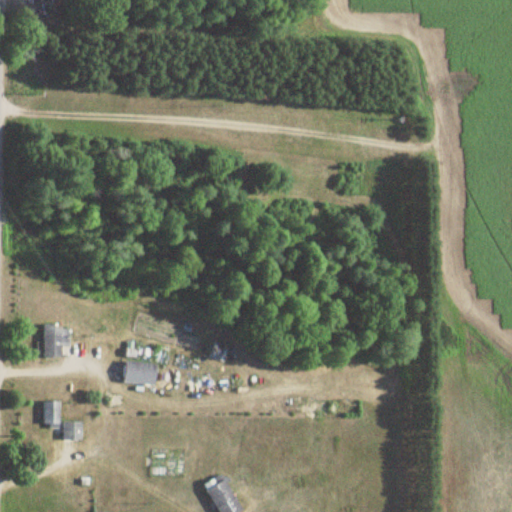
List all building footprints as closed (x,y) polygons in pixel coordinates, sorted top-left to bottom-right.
[(63,345),(63,324),(36,324),(36,356),(56,356),(56,345),(63,345)] [(115,382),(148,384),(149,363),(117,361),(115,382)] [(53,400),(36,400),(36,425),(53,425),(53,400)] [(76,421),(57,421),(57,439),(76,439),(76,421)] [(211,511),(232,511),(235,510),(216,476),(207,481),(209,483),(199,489),(211,511)]
